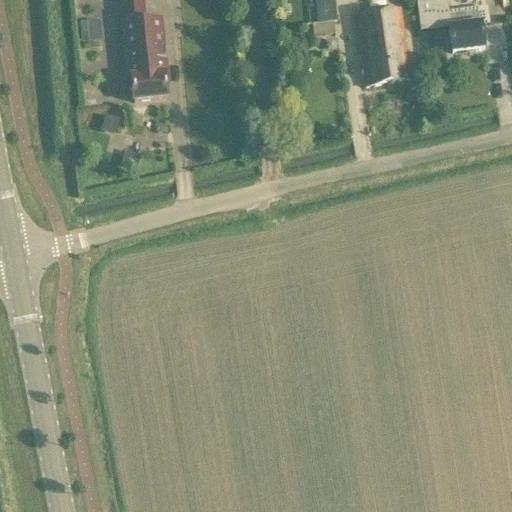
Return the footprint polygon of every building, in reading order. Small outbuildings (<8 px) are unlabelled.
[(118,0),(127,81),(130,80),(133,105),(168,101),(166,87),(169,87),(162,20),(145,22),(143,0),(118,0)] [(315,0),(318,26),(336,25),(333,0),(315,0)] [(446,0),(431,0),(416,2),(420,33),(448,30),(451,56),(485,52),(482,28),(489,27),(487,9),(448,14),(446,0)] [(400,11),(355,17),(365,90),(410,84),(400,11)] [(78,25),(81,43),(100,40),(97,22),(78,25)]
